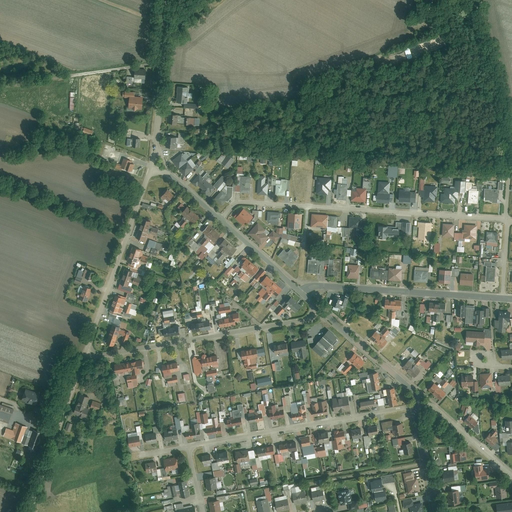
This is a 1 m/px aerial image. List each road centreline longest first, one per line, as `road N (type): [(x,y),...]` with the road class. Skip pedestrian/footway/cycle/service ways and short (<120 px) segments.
road 1 (residential): [(316,306),(307,318),(83,359)]
road 2 (residential): [(414,406),(188,446)]
road 3 (unclassified): [(507,220),(508,172),(483,0)]
road 4 (residential): [(502,298),(311,285),(301,293)]
road 5 (unclassified): [(151,168),(83,359)]
road 6 (residential): [(306,206),(507,220)]
road 7 (unclassified): [(168,0),(151,168)]
road 8 (unclassified): [(83,359),(28,511)]
road 9 (residential): [(316,306),(413,390),(415,403)]
road 10 (residential): [(415,403),(434,406),(511,474)]
